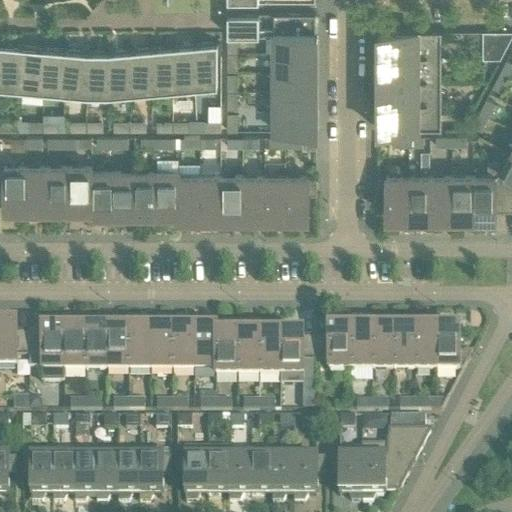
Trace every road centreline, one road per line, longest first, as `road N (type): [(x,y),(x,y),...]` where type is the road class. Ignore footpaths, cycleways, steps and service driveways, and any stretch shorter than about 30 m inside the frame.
road 1 (residential): [(0,292),(511,290)]
road 2 (residential): [(353,249),(0,250)]
road 3 (residential): [(353,249),(349,0)]
road 4 (residential): [(511,310),(415,494),(413,511)]
road 5 (residential): [(511,249),(353,249)]
road 6 (residential): [(423,511),(511,386)]
